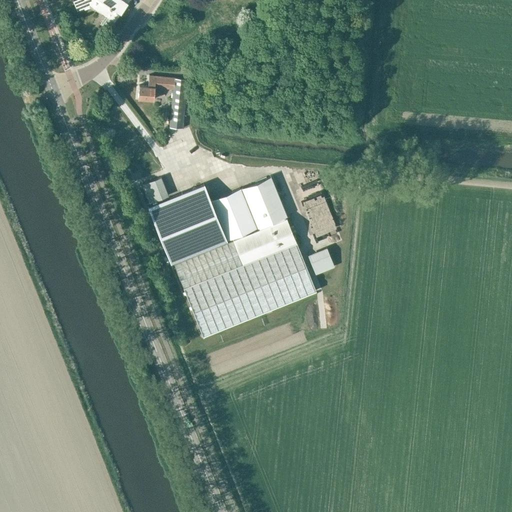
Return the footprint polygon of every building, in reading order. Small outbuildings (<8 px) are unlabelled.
[(90,6),(115,22),(129,0),(75,0),(73,1),(77,11),(90,6)] [(187,0),(182,9),(190,15),(200,0),(187,0)] [(203,0),(200,0),(190,15),(199,21),(204,13),(211,3),(210,3),(209,4),(203,0)] [(253,0),(246,0),(245,10),(265,12),(266,1),(253,0)] [(295,0),(296,1),(309,2),(309,9),(322,10),(322,3),(318,3),(318,2),(317,0),(295,0)] [(211,3),(204,13),(209,17),(206,21),(215,27),(226,11),(217,4),(216,6),(211,3)] [(244,20),(244,21),(264,23),(264,22),(265,12),(245,10),(244,20)] [(295,25),(295,34),(317,36),(317,28),(321,28),(322,19),(298,17),(297,25),(295,25)] [(238,31),(238,38),(251,39),(251,33),(262,34),(263,34),(264,23),(244,21),(243,32),(238,31)] [(295,34),(294,44),(295,44),(295,52),(319,54),(319,45),(316,45),(317,36),(295,34)] [(79,49),(74,52),(78,58),(83,55),(79,49)] [(139,85),(138,98),(153,99),(154,87),(173,89),(170,127),(183,128),(184,111),(187,86),(187,78),(175,77),(174,78),(149,76),(148,86),(139,85)] [(124,166),(119,168),(124,183),(129,181),(124,166)] [(294,171),(286,172),(287,181),(295,180),(294,171)] [(316,290),(270,176),(210,200),(226,240),(173,261),(202,335),(316,290)] [(203,183),(148,205),(171,262),(173,261),(226,240),(210,200),(203,183)]
